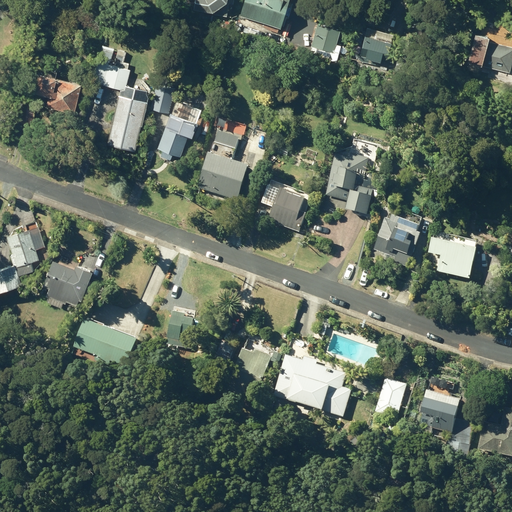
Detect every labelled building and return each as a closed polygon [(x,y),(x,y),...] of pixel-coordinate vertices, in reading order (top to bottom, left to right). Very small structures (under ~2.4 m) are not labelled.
[(194,0),(193,10),(227,18),(230,4),(233,4),(234,0),(194,0)] [(245,0),(240,16),(281,30),(290,0),(245,0)] [(244,28),(236,26),(234,33),(242,35),(244,28)] [(510,74),(511,67),(511,47),(490,42),(490,40),(476,36),(468,64),(469,65),(467,71),(479,74),(481,68),(483,69),(483,66),(510,74)] [(364,67),(380,71),(382,62),(387,64),(393,45),(366,37),(359,62),(365,64),(364,67)] [(111,63),(115,49),(103,46),(100,60),(111,63)] [(347,56),(349,51),(341,48),(339,53),(332,51),(329,61),(348,67),(350,57),(347,56)] [(102,85),(125,92),(131,70),(108,64),(102,85)] [(56,79),(57,74),(42,69),(40,76),(38,76),(33,95),(49,99),(46,108),(74,115),(81,86),(56,79)] [(148,104),(119,97),(107,146),(135,153),(141,128),(142,128),(148,104)] [(20,118),(33,120),(35,105),(22,103),(20,118)] [(49,124),(61,129),(64,120),(52,115),(49,124)] [(193,140),(198,125),(170,115),(158,149),(163,152),(161,157),(171,162),(174,156),(181,159),(188,139),(193,140)] [(76,135),(88,138),(91,127),(78,123),(76,135)] [(334,131),(332,140),(339,142),(341,132),(334,131)] [(234,160),(240,138),(219,132),(212,156),(210,155),(199,190),(240,202),(251,169),(248,168),(249,166),(234,160)] [(279,153),(288,157),(291,152),(282,148),(279,153)] [(348,212),(369,217),(375,193),(364,189),(371,160),(353,156),(353,160),(337,157),(328,197),(350,202),(348,212)] [(301,234),(308,215),(307,215),(313,197),(273,183),(265,206),(275,209),(270,223),(301,234)] [(396,265),(410,270),(423,237),(420,235),(422,229),(393,218),(392,222),(387,220),(375,252),(397,260),(396,265)] [(0,271),(0,293),(37,281),(31,264),(39,262),(36,251),(45,247),(38,227),(7,238),(13,257),(11,257),(14,267),(0,271)] [(439,275),(472,282),(480,252),(433,241),(430,256),(443,259),(439,275)] [(48,303),(62,309),(64,304),(65,305),(67,302),(77,307),(78,302),(81,303),(92,275),(76,268),(75,271),(52,262),(42,287),(49,291),(46,298),(50,299),(48,303)] [(167,296),(175,299),(181,285),(172,282),(167,296)] [(165,342),(194,349),(199,327),(192,326),(193,318),(184,316),(185,313),(172,310),(165,342)] [(313,337),(323,340),(326,327),(329,328),(331,319),(318,316),(313,337)] [(131,372),(141,344),(87,323),(76,352),(98,360),(96,364),(111,370),(112,365),(131,372)] [(238,341),(218,339),(215,359),(236,361),(238,341)] [(227,390),(255,400),(271,355),(261,351),(260,353),(243,347),(227,390)] [(273,395),(343,418),(352,390),(342,387),(346,373),(286,354),(273,395)] [(374,411),(397,418),(408,383),(385,376),(374,411)] [(426,390),(421,413),(434,416),(431,428),(449,433),(452,433),(456,418),(460,399),(426,390)] [(478,450),(511,456),(511,409),(505,408),(502,426),(484,422),(478,450)] [(456,418),(452,433),(449,433),(444,457),(468,463),(477,423),(456,418)]
